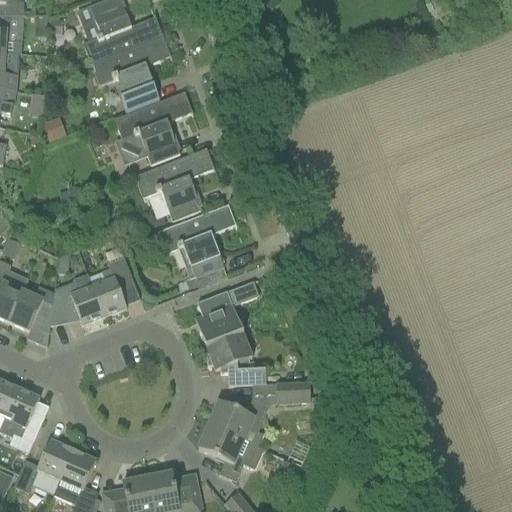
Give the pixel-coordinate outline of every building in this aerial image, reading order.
[(0,0),(0,20),(23,21),(24,7),(17,8),(17,0),(0,0)] [(85,50),(92,69),(163,42),(154,20),(153,21),(154,23),(131,32),(118,0),(100,8),(89,11),(101,42),(97,43),(97,45),(85,50)] [(0,57),(6,57),(7,45),(22,46),(23,21),(0,20),(0,57)] [(34,21),(34,30),(46,31),(46,21),(34,21)] [(50,37),(62,38),(63,24),(51,23),(50,37)] [(117,84),(129,114),(139,110),(158,103),(146,72),(169,62),(170,65),(171,64),(163,42),(92,69),(100,89),(112,84),(113,86),(117,84)] [(0,57),(0,94),(11,96),(13,69),(6,69),(6,57),(0,57)] [(0,122),(1,119),(10,121),(12,112),(14,112),(16,97),(0,94),(0,122)] [(166,105),(113,124),(121,144),(122,147),(119,152),(136,161),(138,157),(144,155),(147,162),(150,170),(161,167),(180,159),(168,128),(191,119),(192,121),(193,121),(184,98),(166,105)] [(31,99),(30,106),(44,108),(45,101),(31,99)] [(42,128),(49,146),(67,140),(60,121),(42,128)] [(29,138),(27,144),(30,149),(37,150),(39,140),(29,138)] [(160,197),(171,227),(183,223),(202,216),(189,184),(213,175),(214,178),(215,177),(206,154),(188,161),(135,181),(142,201),(155,197),(156,198),(160,197)] [(77,190),(68,194),(73,205),(82,201),(77,190)] [(182,253),(194,284),(223,272),(211,241),(235,231),(235,234),(237,233),(228,211),(209,218),(157,237),(165,258),(178,253),(178,255),(182,253)] [(150,224),(153,233),(166,228),(163,219),(150,224)] [(105,286),(92,291),(104,323),(127,314),(119,295),(134,290),(127,271),(123,262),(109,267),(107,268),(109,273),(101,277),(105,286)] [(0,323),(8,328),(22,296),(28,284),(8,276),(11,271),(0,266),(0,323)] [(54,298),(50,331),(77,320),(82,331),(104,323),(92,291),(79,296),(75,287),(55,295),(54,298)] [(234,294),(240,309),(258,302),(252,287),(234,294)] [(8,328),(30,337),(35,325),(50,332),(50,331),(54,298),(39,291),(34,301),(22,296),(8,328)] [(202,320),(194,323),(206,354),(243,340),(227,297),(197,309),(202,320)] [(228,378),(228,392),(266,390),(265,375),(249,376),(249,365),(252,363),(243,340),(206,354),(207,357),(207,371),(212,371),(215,378),(220,376),(220,378),(228,378)] [(0,421),(4,423),(17,394),(0,385),(0,421)] [(276,389),(277,409),(310,407),(309,388),(276,389)] [(13,439),(33,448),(37,439),(45,421),(34,416),(40,403),(17,394),(4,423),(0,432),(0,437),(11,442),(13,439)] [(209,431),(243,446),(244,445),(249,434),(258,438),(269,412),(252,405),(246,419),(219,407),(217,411),(215,411),(211,420),(213,422),(209,431)] [(219,480),(236,487),(244,470),(255,474),(264,454),(244,445),(243,446),(209,431),(205,439),(202,439),(199,448),(200,450),(198,454),(225,466),(219,480)] [(295,444),(286,465),(300,471),(309,450),(301,446),(295,444)] [(32,491),(53,500),(59,486),(60,486),(73,456),(50,446),(39,472),(25,466),(13,492),(28,499),(32,491)] [(74,511),(93,511),(98,498),(85,492),(96,466),(73,456),(60,486),(59,486),(53,500),(76,510),(74,511)] [(283,466),(275,484),(290,491),(298,473),(283,466)] [(0,476),(0,508),(12,481),(11,481),(0,476)] [(200,511),(196,486),(174,490),(172,478),(162,480),(159,478),(147,480),(152,511),(200,511)] [(103,504),(104,511),(152,511),(147,480),(134,483),(133,485),(133,486),(123,488),(125,500),(103,504)] [(226,511),(248,511),(237,499),(224,510),(226,511)]
